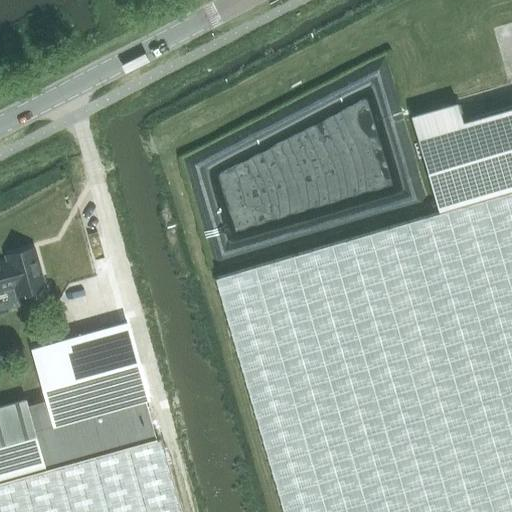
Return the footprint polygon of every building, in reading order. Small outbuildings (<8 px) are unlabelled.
[(410,116),(438,212),(511,190),(511,106),(462,121),(457,102),(410,116)] [(511,511),(511,190),(438,212),(215,277),(283,511),(511,511)] [(18,296),(43,288),(33,250),(8,257),(9,263),(0,265),(0,290),(16,286),(18,296)] [(45,395),(26,400),(46,470),(156,439),(145,400),(148,399),(126,322),(32,348),(45,395)] [(0,482),(46,470),(26,400),(0,406),(0,482)] [(156,439),(46,470),(0,482),(0,511),(179,511),(159,439),(156,439)]
